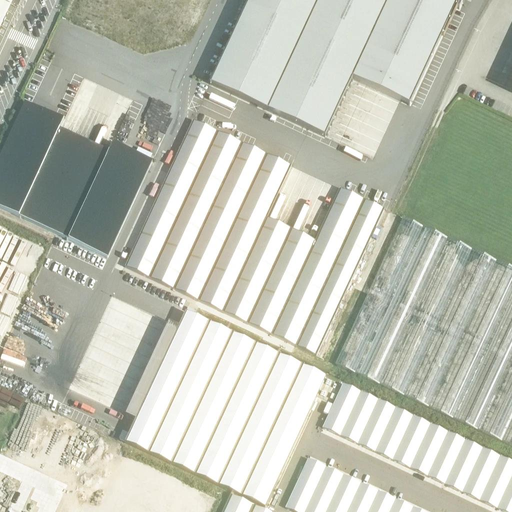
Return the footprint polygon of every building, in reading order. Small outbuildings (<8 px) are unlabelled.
[(0,0),(0,29),(13,0),(0,0)] [(249,0),(210,85),(325,139),(325,138),(352,80),(399,102),(409,107),(441,38),(455,9),(457,10),(459,11),(462,3),(460,2),(458,1),(458,0),(249,0)] [(24,104),(0,156),(0,210),(107,259),(152,162),(150,161),(135,155),(113,144),(109,153),(59,131),(63,122),(24,104)] [(316,357),(384,210),(339,190),(315,242),(267,220),(291,167),(193,121),(125,268),(316,357)] [(138,149),(135,155),(150,161),(152,155),(138,149)] [(511,270),(403,220),(335,366),(511,447),(511,270)] [(22,283),(19,281),(21,275),(17,273),(9,289),(17,293),(22,283)] [(125,444),(232,494),(265,509),(325,380),(325,378),(185,313),(178,327),(168,323),(125,417),(135,421),(125,444)] [(511,511),(511,464),(342,386),(322,429),(501,511),(511,511)] [(264,511),(70,422),(26,511),(264,511)] [(420,511),(308,460),(285,509),(290,511),(420,511)]
